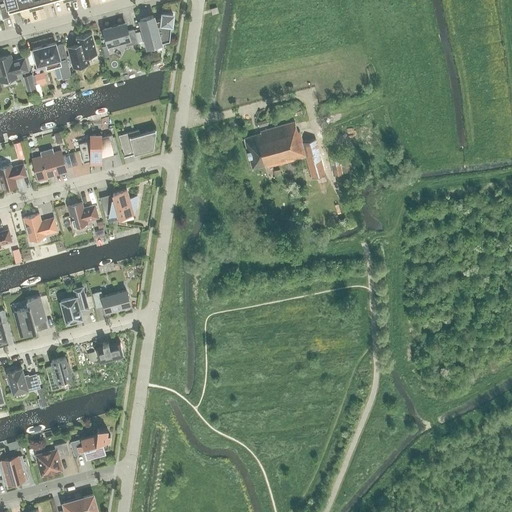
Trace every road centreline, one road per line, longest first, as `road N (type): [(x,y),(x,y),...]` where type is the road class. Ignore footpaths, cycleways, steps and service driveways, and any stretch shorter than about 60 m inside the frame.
road 1 (residential): [(176,156),(0,204)]
road 2 (unclassified): [(152,313),(176,156)]
road 3 (unclassified): [(176,156),(198,0)]
road 4 (residential): [(152,313),(0,354)]
road 5 (unclassified): [(130,464),(152,313)]
road 6 (residential): [(136,0),(0,37)]
road 7 (residential): [(130,464),(0,499)]
